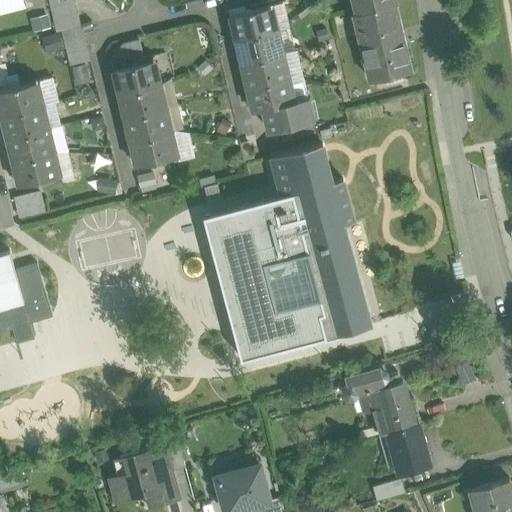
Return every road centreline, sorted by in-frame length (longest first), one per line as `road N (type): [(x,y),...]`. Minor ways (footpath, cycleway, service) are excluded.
road 1 (residential): [(434,0),(466,186),(511,358)]
road 2 (residential): [(131,193),(99,62),(100,33),(150,19)]
road 3 (residential): [(244,128),(213,4),(150,19)]
